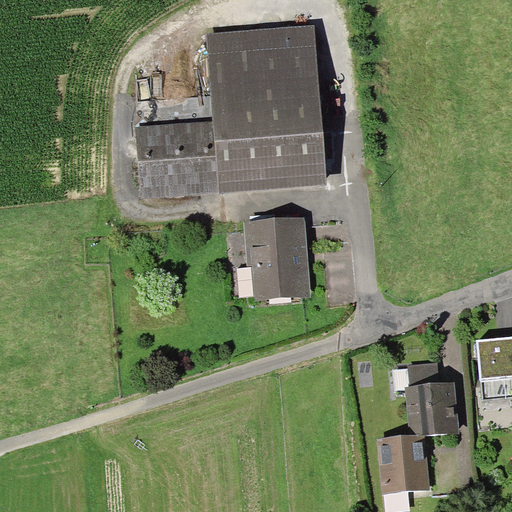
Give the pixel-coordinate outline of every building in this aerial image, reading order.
[(141,199),(320,186),(309,45),(209,53),(215,127),(136,133),(141,199)] [(237,301),(303,296),(298,227),(247,231),(250,270),(235,271),(237,301)] [(511,341),(474,345),(480,405),(511,401),(511,341)] [(419,439),(453,436),(448,388),(437,389),(435,369),(407,372),(408,392),(412,440),(419,439)] [(424,493),(419,439),(412,440),(378,443),(385,511),(391,511),(406,507),(405,495),(424,493)]
